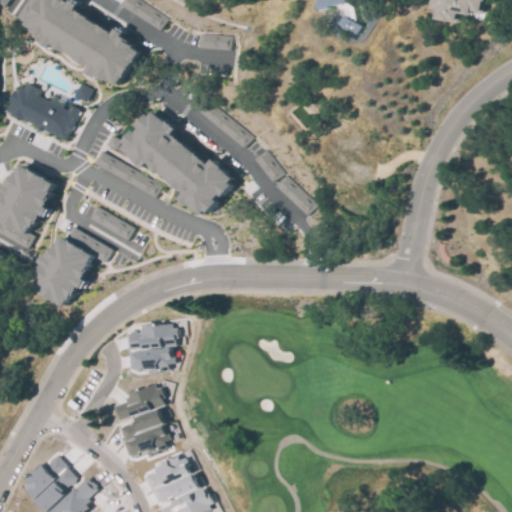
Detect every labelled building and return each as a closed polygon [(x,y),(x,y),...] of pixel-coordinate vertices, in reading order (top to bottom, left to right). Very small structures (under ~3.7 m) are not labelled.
[(16,17),(27,0),(83,0),(87,2),(84,8),(96,16),(95,17),(114,30),(117,26),(128,33),(126,36),(133,41),(132,44),(136,47),(134,49),(140,53),(122,81),(109,73),(107,75),(102,71),(98,76),(92,71),(96,66),(57,39),(53,45),(49,42),(50,41),(35,30),(35,29),(16,17)] [(120,0),(137,0),(167,19),(159,31),(118,4),(120,0)] [(347,0),(346,3),(353,8),(356,22),(362,26),(357,35),(342,25),(348,17),(332,7),(332,8),(321,9),(317,7),(321,0),(347,0)] [(488,0),(486,19),(461,15),(460,24),(434,19),(436,10),(429,9),(431,0),(488,0)] [(199,33),(229,35),(229,49),(198,47),(199,33)] [(73,93),(80,81),(92,87),(84,100),(73,93)] [(6,110),(10,102),(8,101),(14,89),(16,90),(18,85),(24,88),(26,83),(41,91),(39,96),(68,110),(71,105),(80,110),(78,114),(79,115),(67,141),(25,120),(24,120),(10,114),(11,112),(6,110)] [(199,92),(251,137),(243,146),(191,102),(199,92)] [(124,148),(127,144),(124,142),(136,128),(139,131),(142,128),(139,126),(150,113),(153,116),(157,112),(168,122),(170,120),(180,128),(175,134),(177,135),(178,135),(189,144),(188,145),(198,153),(199,152),(210,161),(209,163),(211,165),(216,159),(225,166),(224,168),(237,178),(234,182),(238,184),(228,197),(223,193),(218,199),(221,202),(214,211),(210,208),(206,213),(195,205),(192,206),(182,198),(186,194),(153,165),(147,171),(135,160),(136,158),(124,148)] [(254,158),(265,150),(282,173),(272,181),(254,158)] [(100,151),(162,185),(155,198),(93,164),(100,151)] [(0,208),(0,214),(28,231),(32,224),(34,225),(36,221),(39,223),(44,215),(48,217),(52,209),(49,207),(54,199),(53,197),(56,192),(53,190),(57,183),(25,164),(20,172),(18,171),(16,175),(14,174),(9,182),(7,181),(3,189),(6,191),(1,200),(3,201),(0,207),(1,207),(0,208)] [(275,184),(284,174),(316,205),(306,215),(275,184)] [(96,205),(134,226),(128,238),(89,216),(96,205)] [(71,223),(112,247),(105,259),(92,252),(88,260),(90,262),(81,276),(79,275),(77,278),(79,280),(71,294),(69,293),(64,301),(36,285),(33,283),(38,275),(37,274),(39,269),(36,268),(42,258),(46,261),(49,255),(45,252),(49,245),(52,247),(55,242),(57,242),(61,234),(64,236),(71,223)] [(0,249),(34,268),(27,281),(0,266),(0,249)] [(154,324),(154,327),(172,325),(172,328),(172,330),(174,330),(176,345),(129,350),(127,335),(141,333),(141,331),(145,330),(145,328),(145,325),(154,324)] [(159,372),(150,373),(150,371),(149,368),(145,369),(144,366),(131,367),(129,352),(176,348),(178,363),(176,363),(176,365),(176,368),(158,370),(159,372)] [(155,386),(157,391),(158,390),(164,404),(120,421),(115,407),(127,402),(125,397),(155,386)] [(138,437),(164,427),(169,441),(166,442),(167,446),(156,450),(157,452),(149,456),(148,454),(145,455),(144,453),(143,453),(142,452),(130,456),(125,444),(126,443),(121,429),(136,423),(135,419),(159,410),(165,425),(138,435),(138,437)] [(179,459),(180,461),(184,460),(187,466),(190,474),(166,486),(167,488),(169,487),(192,475),(196,482),(199,489),(178,499),(176,494),(158,502),(158,500),(155,496),(154,494),(152,490),(149,484),(146,478),(157,472),(156,470),(160,468),(159,465),(177,455),(179,459)] [(57,456),(68,467),(67,468),(77,478),(67,488),(68,489),(66,491),(68,493),(50,511),(40,500),(60,480),(59,479),(40,498),(29,486),(31,483),(30,481),(46,465),(47,466),(57,456)] [(89,508),(84,511),(52,511),(77,489),(87,479),(97,490),(87,499),(89,501),(86,505),(89,508)] [(160,511),(176,503),(175,502),(203,488),(210,503),(207,504),(209,506),(210,509),(204,511),(160,511)]
